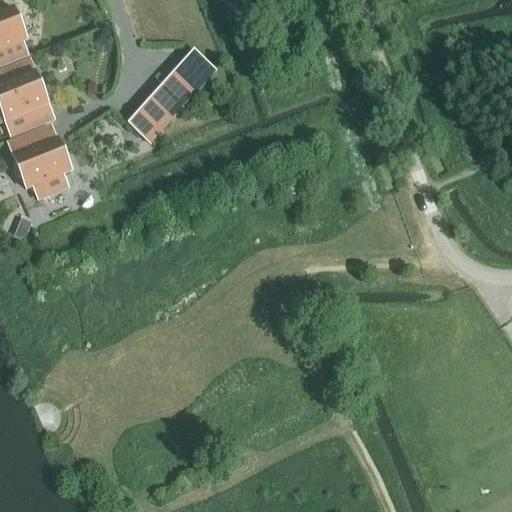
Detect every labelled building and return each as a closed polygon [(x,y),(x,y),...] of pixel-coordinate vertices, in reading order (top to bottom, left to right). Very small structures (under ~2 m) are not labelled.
[(0,68),(27,57),(22,44),(27,42),(14,11),(0,16),(0,68)] [(185,69),(204,86),(216,74),(197,57),(185,69)] [(30,64),(0,75),(0,114),(10,139),(53,121),(30,64)] [(204,86),(185,69),(175,81),(194,98),(204,86)] [(194,98),(175,81),(164,93),(183,110),(194,98)] [(183,110),(164,93),(153,105),(172,122),(183,110)] [(142,117),(161,134),(172,122),(153,105),(142,117)] [(161,134),(142,117),(131,130),(150,146),(161,134)] [(68,190),(62,177),(71,173),(59,142),(56,144),(51,130),(45,133),(8,147),(25,192),(32,189),(37,202),(68,190)]
